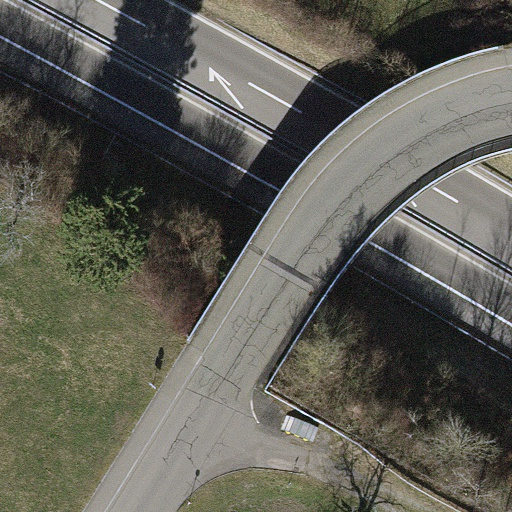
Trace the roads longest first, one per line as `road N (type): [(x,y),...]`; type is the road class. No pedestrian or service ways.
road 1 (trunk): [(0,19),(511,308)]
road 2 (unclassified): [(511,108),(407,145),(345,193),(142,511)]
road 3 (trunk): [(511,234),(95,0)]
road 4 (track): [(196,427),(318,461),(410,511)]
